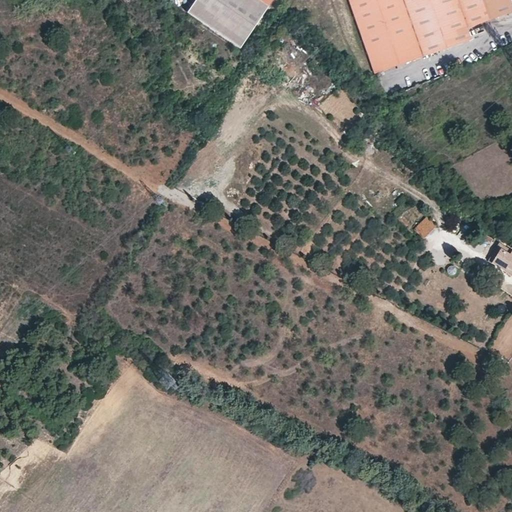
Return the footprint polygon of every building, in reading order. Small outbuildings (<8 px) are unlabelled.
[(269,0),(193,0),(186,10),(239,47),(269,0)] [(471,40),(468,29),(457,0),(349,0),(375,74),(471,40)] [(457,0),(468,29),(511,13),(511,5),(510,0),(457,0)] [(434,231),(426,221),(413,231),(422,241),(434,231)] [(489,247),(492,241),(483,236),(480,241),(489,247)] [(511,252),(500,245),(489,262),(503,271),(505,268),(511,272),(511,252)]
